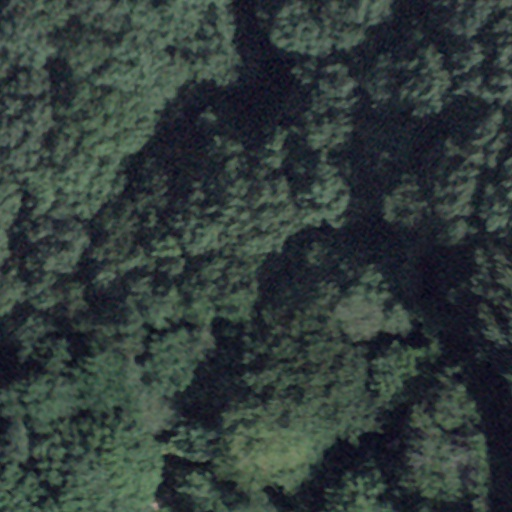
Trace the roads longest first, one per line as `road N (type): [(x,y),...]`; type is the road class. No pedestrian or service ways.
road 1 (track): [(306,0),(345,35),(347,107),(327,209),(285,296),(294,338),(332,356),(433,345),(475,370),(500,440),(493,511)]
road 2 (track): [(0,316),(26,276),(46,217),(43,171),(20,137),(0,131)]
